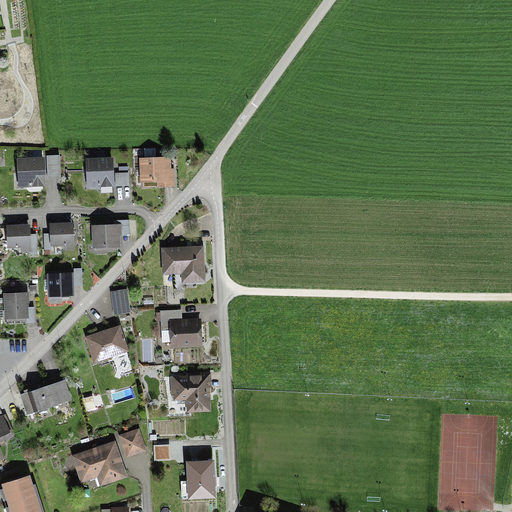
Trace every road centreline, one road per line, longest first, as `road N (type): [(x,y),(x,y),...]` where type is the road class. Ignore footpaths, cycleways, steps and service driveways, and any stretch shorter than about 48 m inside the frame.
road 1 (residential): [(213,165),(234,511)]
road 2 (track): [(221,293),(511,301)]
road 3 (residential): [(0,392),(161,226)]
road 4 (residential): [(213,165),(333,0)]
road 5 (residential): [(161,226),(135,210),(0,212)]
